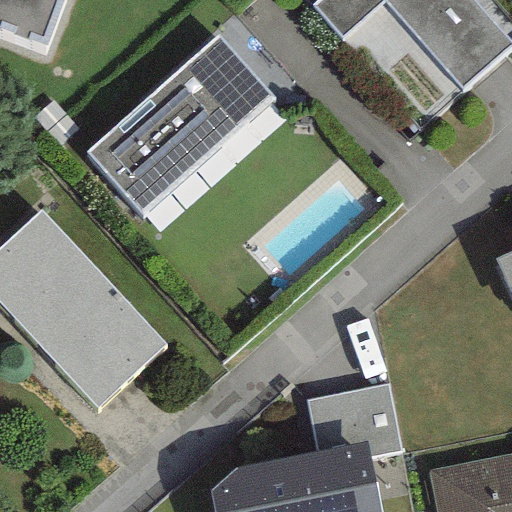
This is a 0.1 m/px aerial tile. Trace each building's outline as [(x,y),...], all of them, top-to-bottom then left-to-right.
[(0,0),(0,76),(6,78),(33,0),(0,0)] [(372,0),(461,98),(511,52),(511,48),(468,0),(372,0)] [(264,103),(210,42),(79,157),(132,218),(264,103)] [(163,348),(38,221),(0,254),(0,303),(100,407),(163,348)] [(511,262),(491,272),(511,320),(511,262)] [(318,463),(237,479),(208,502),(210,511),(376,511),(367,462),(398,455),(385,394),(307,409),(318,463)] [(511,511),(511,454),(429,468),(436,511),(511,511)]
